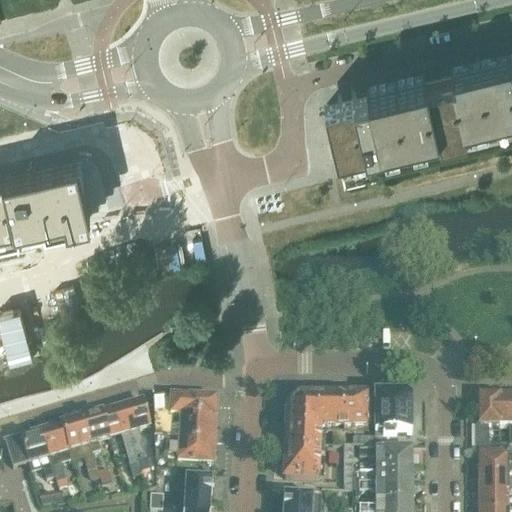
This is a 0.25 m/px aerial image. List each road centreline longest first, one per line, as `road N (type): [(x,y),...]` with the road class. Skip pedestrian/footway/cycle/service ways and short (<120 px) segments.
road 1 (residential): [(219,182),(291,163),(288,90),(511,37)]
road 2 (tertiary): [(233,73),(267,56),(497,0)]
road 3 (residential): [(219,182),(141,200),(109,130),(0,156)]
road 4 (residential): [(256,363),(219,182)]
road 5 (residential): [(256,363),(411,361),(435,370)]
road 6 (residential): [(157,379),(0,427)]
road 7 (tertiary): [(0,90),(55,104),(155,88)]
road 8 (tertiary): [(146,45),(45,73),(0,56)]
road 9 (tertiary): [(368,0),(222,27)]
road 10 (residential): [(443,511),(444,388),(435,370)]
road 11 (residential): [(247,511),(254,385)]
